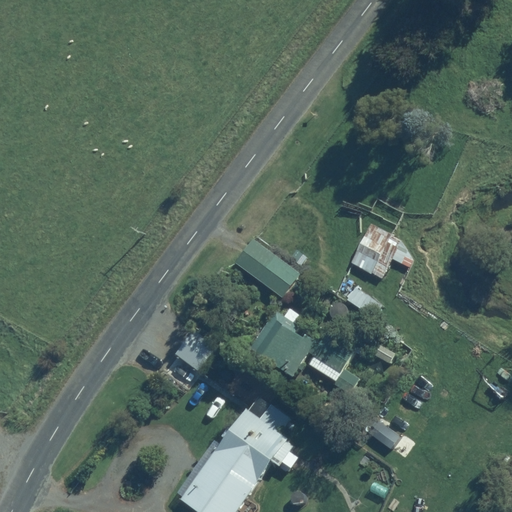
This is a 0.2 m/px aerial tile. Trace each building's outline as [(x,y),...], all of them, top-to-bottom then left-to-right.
[(376,223),(376,225),(355,263),(385,280),(410,233),(399,227),(396,234),(376,223)] [(307,275),(258,239),(239,266),(288,301),(307,275)] [(359,288),(351,300),(379,319),(387,307),(359,288)] [(289,316),(279,310),(254,350),(296,377),(321,337),(302,324),(307,316),(295,308),(289,316)] [(227,349),(201,329),(180,355),(206,376),(227,349)] [(362,358),(330,336),(311,363),(360,397),(371,380),(355,369),(362,358)] [(400,353),(384,344),(378,357),(394,365),(400,353)] [(422,413),(404,393),(393,403),(411,423),(422,413)] [(200,511),(246,511),(279,465),(294,475),(305,457),(297,452),(302,445),(285,433),(295,419),(263,397),(228,447),(219,441),(180,498),(200,511)]
